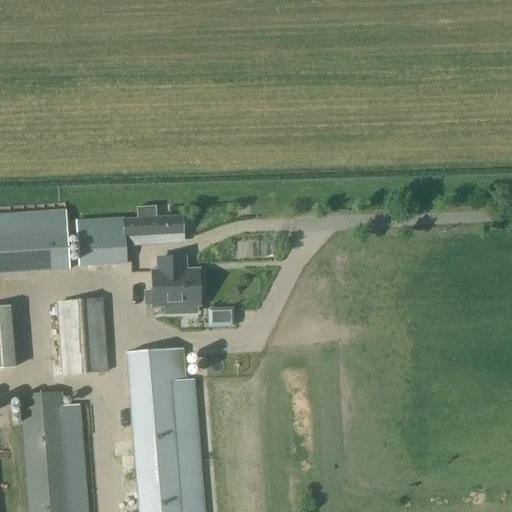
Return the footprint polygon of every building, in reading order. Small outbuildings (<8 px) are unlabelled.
[(64,204),(0,207),(0,274),(68,270),(66,228),(64,204)] [(124,222),(123,222),(123,231),(124,240),(156,238),(157,243),(167,242),(166,237),(183,236),(181,218),(156,220),(155,208),(137,209),(137,221),(124,222)] [(126,264),(124,240),(123,231),(123,222),(124,222),(124,219),(75,222),(78,267),(126,264)] [(153,293),(145,293),(145,305),(147,305),(146,304),(153,303),(153,307),(163,307),(163,315),(197,315),(197,307),(200,307),(200,294),(203,294),(202,274),(197,275),(196,272),(184,272),(183,259),(157,260),(158,273),(153,273),(153,293)] [(56,304),(62,377),(108,373),(102,299),(56,304)] [(137,511),(182,511),(171,371),(185,370),(183,349),(125,354),(137,511)] [(184,370),(171,371),(182,511),(202,511),(191,381),(185,381),(184,370)] [(28,511),(70,511),(61,394),(20,397),(28,511)]
